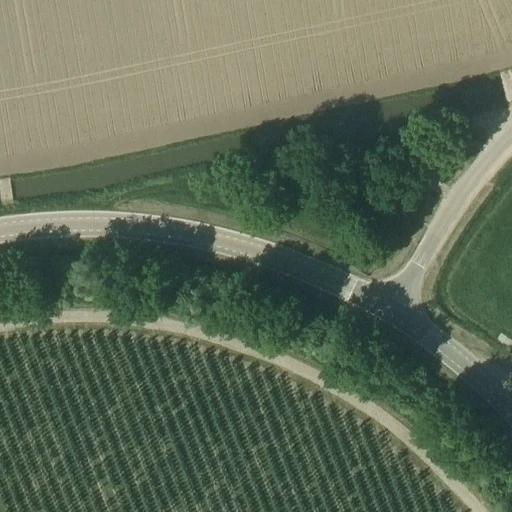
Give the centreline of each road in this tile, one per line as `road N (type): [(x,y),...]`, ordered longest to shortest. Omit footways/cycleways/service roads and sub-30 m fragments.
road 1 (tertiary): [(381,313),(260,260),(177,237),(98,228),(0,240)]
road 2 (unclassified): [(381,313),(467,171),(511,125)]
road 3 (tertiary): [(511,421),(439,349),(381,313)]
